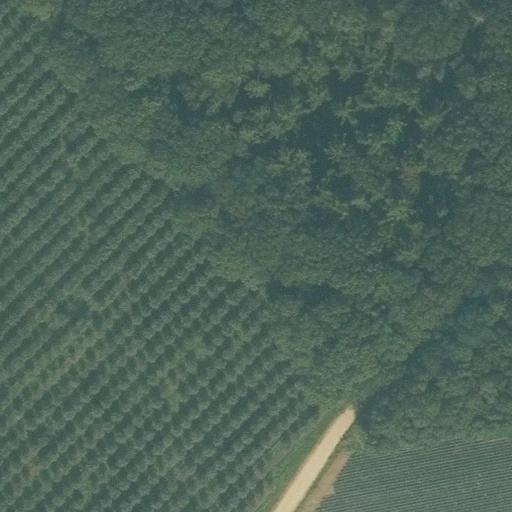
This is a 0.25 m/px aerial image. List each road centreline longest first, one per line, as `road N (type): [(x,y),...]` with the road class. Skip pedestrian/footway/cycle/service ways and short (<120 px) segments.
road 1 (track): [(370,381),(59,0)]
road 2 (track): [(511,183),(370,381)]
road 3 (track): [(370,381),(279,511)]
